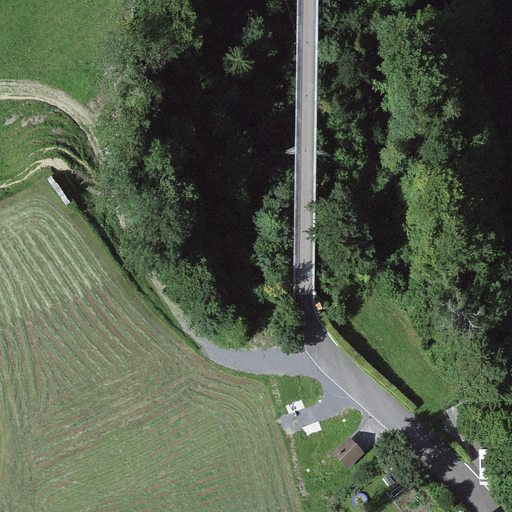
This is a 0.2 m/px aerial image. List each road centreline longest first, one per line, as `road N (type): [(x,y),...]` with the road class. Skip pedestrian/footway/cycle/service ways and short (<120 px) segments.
road 1 (residential): [(308,0),(308,324),(324,352),(436,452),(486,511)]
road 2 (track): [(324,352),(290,367),(207,342),(160,282),(100,137),(80,109),(48,94),(0,89)]
